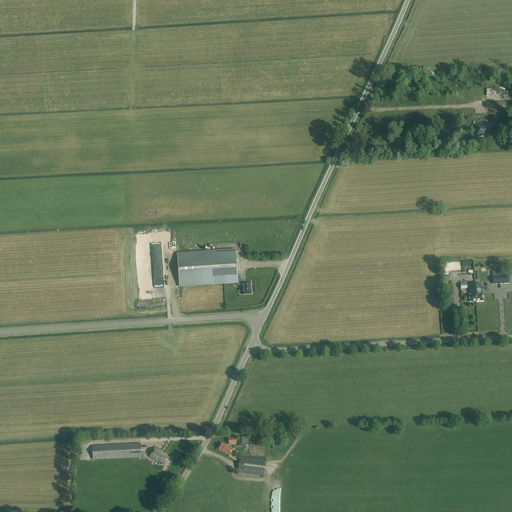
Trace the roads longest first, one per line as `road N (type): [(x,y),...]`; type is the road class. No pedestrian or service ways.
road 1 (unclassified): [(263,317),(407,0)]
road 2 (unclassified): [(263,317),(0,332)]
road 3 (unclassified): [(249,348),(511,337)]
road 4 (unclassified): [(161,511),(249,348)]
